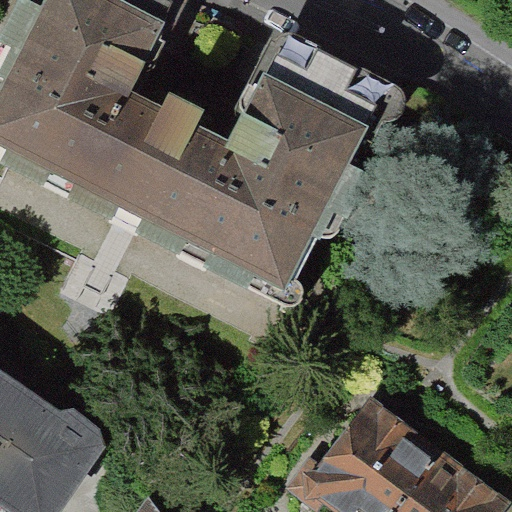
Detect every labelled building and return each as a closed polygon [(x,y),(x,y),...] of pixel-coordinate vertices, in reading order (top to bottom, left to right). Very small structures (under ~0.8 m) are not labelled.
[(44,0),(0,88),(0,133),(75,171),(119,86),(152,19),(114,0),(44,0)] [(267,78),(234,144),(194,230),(284,275),(360,124),(267,78)] [(119,86),(75,171),(194,230),(234,144),(119,86)] [(58,417),(0,377),(0,504),(11,511),(52,511),(98,448),(93,431),(72,415),(58,417)] [(510,511),(511,510),(511,507),(377,406),(321,477),(311,478),(313,498),(322,498),(342,511),(510,511)]
